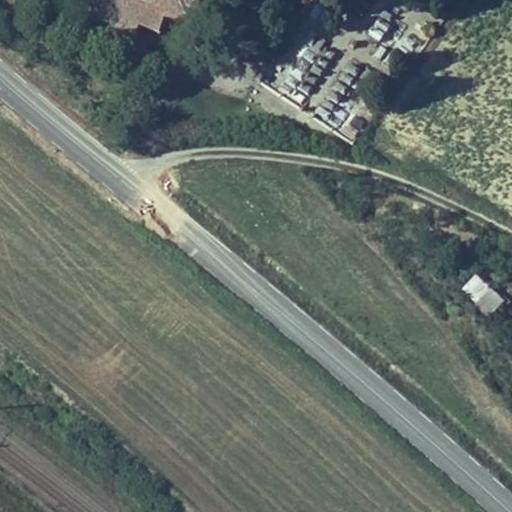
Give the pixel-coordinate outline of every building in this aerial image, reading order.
[(130,0),(119,26),(171,45),(178,34),(197,43),(201,35),(211,40),(224,45),(251,54),(254,54),(258,54),(262,52),(265,49),(270,41),(274,33),(246,13),(251,0),(130,0)] [(291,0),(306,9),(311,0),(291,0)] [(298,57),(313,65),(326,41),(311,33),(298,57)] [(321,103),(314,115),(338,128),(344,117),(321,103)] [(457,292),(486,319),(502,302),(473,275),(457,292)] [(508,341),(490,334),(484,348),(487,351),(502,357),(508,341)]
